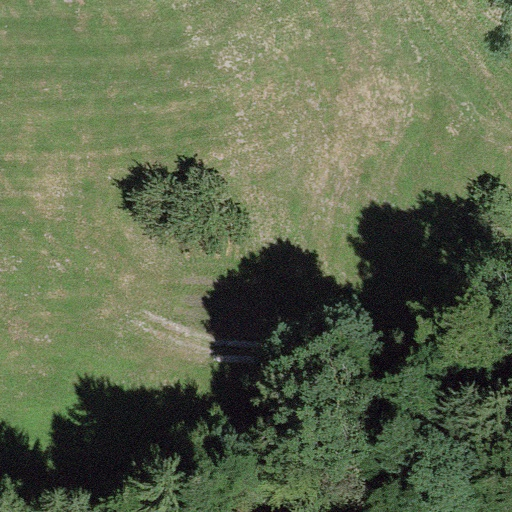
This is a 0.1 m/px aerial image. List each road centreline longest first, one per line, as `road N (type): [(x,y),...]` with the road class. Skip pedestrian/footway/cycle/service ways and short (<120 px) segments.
road 1 (track): [(211,346),(376,362)]
road 2 (track): [(376,362),(511,348)]
